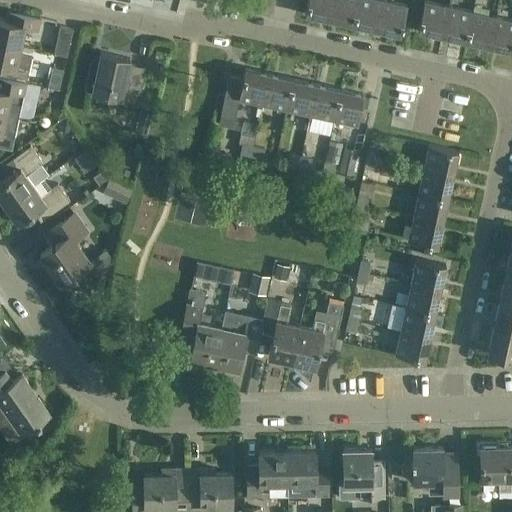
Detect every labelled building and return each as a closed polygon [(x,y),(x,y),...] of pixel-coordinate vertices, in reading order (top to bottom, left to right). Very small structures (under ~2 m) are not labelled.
[(272,13),(275,1),(268,0),(252,0),(250,8),(272,13)] [(307,0),(305,14),(329,20),(333,0),(307,0)] [(333,0),(329,20),(352,25),(357,0),(333,0)] [(357,0),(352,25),(375,30),(382,0),(379,0),(357,0)] [(382,0),(375,30),(400,35),(406,6),(382,0)] [(417,31),(441,37),(448,7),(423,1),(417,31)] [(465,42),(471,12),(448,7),(441,37),(465,42)] [(37,32),(39,22),(40,18),(7,11),(5,20),(0,19),(0,41),(21,46),(25,29),(37,32)] [(465,42),(488,47),(495,17),(471,12),(465,42)] [(511,21),(495,17),(488,47),(511,52),(511,21)] [(73,29),(60,26),(54,54),(67,57),(73,29)] [(0,64),(1,65),(0,71),(0,76),(26,83),(32,57),(20,54),(21,46),(0,41),(0,64)] [(91,60),(85,90),(92,91),(120,97),(119,102),(138,106),(146,67),(129,63),(130,59),(101,52),(101,54),(91,60)] [(156,53),(154,62),(164,65),(167,55),(156,53)] [(53,66),(49,87),(60,89),(64,69),(53,66)] [(263,104),(270,74),(245,69),(243,79),(230,76),(221,115),(235,118),(239,99),(263,104)] [(293,80),(270,74),(263,104),(287,109),(293,80)] [(0,112),(6,114),(18,116),(21,106),(23,95),(26,83),(0,76),(0,112)] [(293,80),(287,109),(310,114),(317,85),(293,80)] [(340,90),(317,85),(310,114),(334,119),(340,90)] [(365,95),(340,90),(334,119),(358,125),(365,95)] [(0,112),(0,147),(11,149),(14,138),(18,116),(6,114),(0,112)] [(139,113),(135,136),(145,138),(150,115),(139,113)] [(66,119),(58,125),(64,133),(72,127),(66,119)] [(337,126),(335,144),(353,146),(355,128),(337,126)] [(241,144),(243,145),(240,154),(252,156),(254,147),(253,147),(257,131),(245,128),(241,144)] [(429,145),(424,170),(454,177),(459,152),(429,145)] [(0,197),(5,205),(43,178),(49,174),(41,164),(43,163),(31,146),(1,167),(8,176),(0,181),(0,197)] [(303,146),(301,157),(312,159),(314,149),(303,146)] [(370,146),(368,157),(377,159),(380,148),(370,146)] [(207,147),(206,155),(219,157),(221,150),(207,147)] [(265,150),(254,147),(252,156),(263,159),(265,150)] [(344,147),(339,170),(353,174),(358,150),(344,147)] [(287,164),(299,166),(301,157),(290,154),(287,164)] [(312,159),(301,157),(299,166),(310,169),(312,159)] [(377,159),(368,157),(365,168),(375,170),(377,159)] [(334,174),(336,164),(325,162),(323,172),(334,174)] [(419,193),(449,200),(454,177),(424,170),(419,193)] [(101,173),(92,179),(98,186),(106,180),(101,173)] [(50,189),(43,178),(5,205),(18,223),(33,212),(41,222),(70,201),(57,183),(50,189)] [(114,184),(108,194),(125,203),(131,193),(114,184)] [(359,193),(357,204),(367,206),(369,195),(359,193)] [(419,193),(413,217),(443,224),(449,200),(419,193)] [(367,206),(357,204),(354,215),(364,217),(367,206)] [(61,284),(91,262),(74,240),(87,231),(74,213),(48,232),(57,243),(41,255),(61,284)] [(443,224),(413,217),(408,241),(438,248),(443,224)] [(362,260),(359,272),(369,275),(372,263),(362,260)] [(416,260),(411,284),(441,291),(446,266),(416,260)] [(275,265),(272,278),(286,281),(288,268),(275,265)] [(220,268),(217,281),(230,284),(233,271),(220,268)] [(369,275),(359,272),(356,283),(367,285),(369,275)] [(265,295),(269,276),(255,273),(250,292),(265,295)] [(511,281),(505,280),(499,305),(511,307),(511,281)] [(406,307),(436,314),(441,291),(411,284),(406,307)] [(268,357),(292,362),(300,325),(288,323),(292,304),(267,299),(262,320),(258,338),(272,341),(268,357)] [(300,325),(292,362),(315,367),(318,351),(332,354),(343,305),(329,302),(327,311),(317,309),(315,317),(312,328),(300,325)] [(211,315),(200,313),(201,307),(188,304),(181,334),(194,337),(189,359),(214,364),(222,327),(209,325),(211,315)] [(511,307),(499,305),(494,329),(511,333),(511,307)] [(406,307),(400,331),(430,337),(436,314),(406,307)] [(351,308),(349,319),(359,321),(361,311),(351,308)] [(222,327),(214,364),(237,369),(242,347),(255,350),(258,338),(262,320),(225,312),(222,327)] [(359,321),(349,319),(346,330),(356,333),(359,321)] [(511,333),(494,329),(488,354),(511,359),(511,333)] [(430,337),(400,331),(395,355),(425,362),(430,337)] [(348,336),(346,344),(354,346),(356,338),(348,336)] [(0,404),(22,436),(51,415),(22,374),(13,381),(5,371),(0,374),(0,404)] [(498,492),(511,491),(511,446),(481,447),(481,479),(498,479),(498,492)] [(429,494),(458,493),(458,459),(444,459),(444,448),(413,449),(413,453),(414,460),(414,483),(428,482),(429,494)] [(357,498),(384,497),(383,462),(372,462),(372,449),(343,450),(344,485),(357,485),(357,498)] [(288,451),(288,496),(328,495),(328,464),(316,464),(316,450),(288,451)] [(288,496),(288,451),(260,451),(260,465),(248,466),(248,497),(270,497),(288,496)] [(14,452),(6,458),(11,466),(20,461),(14,452)] [(188,469),(188,511),(202,511),(202,506),(232,505),(231,472),(208,473),(207,468),(188,469)] [(188,511),(188,469),(168,469),(168,474),(145,475),(145,488),(133,488),(133,511),(146,511),(147,507),(175,506),(175,511),(188,511)]
